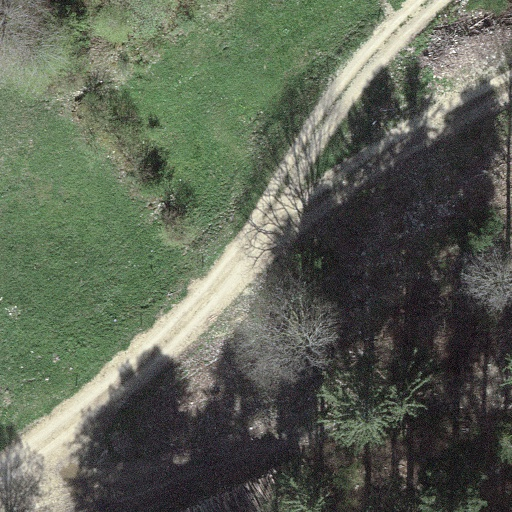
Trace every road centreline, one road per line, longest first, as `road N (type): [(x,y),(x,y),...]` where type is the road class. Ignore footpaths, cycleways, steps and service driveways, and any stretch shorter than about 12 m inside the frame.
road 1 (track): [(426,0),(342,87),(243,255),(76,422),(0,478)]
road 2 (track): [(511,84),(401,138),(243,255)]
